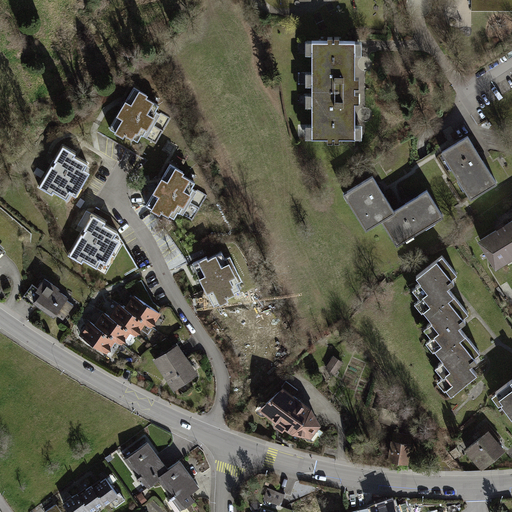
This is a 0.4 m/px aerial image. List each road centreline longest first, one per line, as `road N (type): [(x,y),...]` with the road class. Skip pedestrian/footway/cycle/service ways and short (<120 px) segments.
road 1 (residential): [(113,176),(124,209),(218,360),(221,403),(209,434)]
road 2 (residential): [(476,485),(370,480),(235,445)]
road 3 (residential): [(209,434),(126,396),(0,320)]
